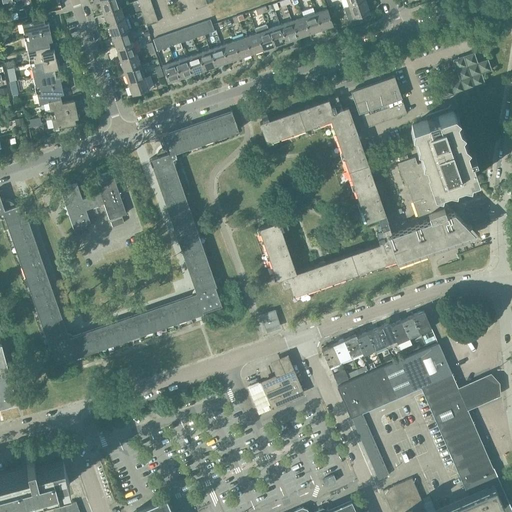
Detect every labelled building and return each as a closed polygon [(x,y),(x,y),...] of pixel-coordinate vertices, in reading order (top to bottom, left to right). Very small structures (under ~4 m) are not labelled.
[(99,0),(104,11),(120,6),(117,0),(99,0)] [(146,0),(139,3),(141,8),(152,4),(150,0),(146,0)] [(205,0),(202,0),(194,3),(196,9),(207,5),(205,0)] [(365,0),(349,6),(344,8),(350,25),(366,20),(364,14),(369,12),(365,0)] [(141,8),(143,14),(154,10),(152,4),(141,8)] [(104,11),(108,23),(124,18),(120,6),(104,11)] [(327,9),(315,13),(321,29),(333,25),(327,9)] [(143,14),(144,20),(156,16),(154,10),(143,14)] [(315,13),(303,17),(309,33),(321,29),(315,13)] [(112,35),(128,29),(132,28),(128,16),(124,18),(108,23),(112,35)] [(156,16),(144,20),(146,26),(158,22),(156,16)] [(303,17),(292,21),(297,37),(309,33),(303,17)] [(27,32),(28,36),(50,31),(48,22),(45,23),(44,19),(22,23),(24,33),(27,32)] [(210,19),(204,21),(208,33),(214,31),(210,19)] [(204,21),(199,23),(203,35),(208,33),(204,21)] [(292,21),(280,25),(285,41),(297,37),(292,21)] [(199,23),(193,25),(197,37),(203,35),(199,23)] [(193,25),(187,27),(191,39),(197,37),(193,25)] [(280,25),(268,29),(274,45),(285,41),(280,25)] [(187,27),(182,29),(186,41),(191,39),(187,27)] [(112,35),(116,47),(132,41),(128,29),(112,35)] [(182,29),(176,31),(180,42),(186,41),(182,29)] [(268,29),(256,33),(262,49),(274,45),(268,29)] [(26,41),(28,50),(49,45),(49,41),(52,41),(50,31),(28,36),(29,40),(26,41)] [(176,31),(170,33),(174,44),(180,42),(176,31)] [(170,33),(165,35),(169,46),(174,44),(170,33)] [(256,33),(245,37),(250,53),(262,49),(256,33)] [(165,35),(159,37),(163,48),(169,46),(165,35)] [(163,48),(159,37),(153,39),(157,50),(163,48)] [(245,37),(233,41),(238,57),(250,53),(245,37)] [(116,47),(120,59),(136,53),(132,41),(116,47)] [(233,41),(221,45),(227,61),(238,57),(233,41)] [(33,59),(34,63),(56,58),(54,49),(50,49),(49,45),(28,50),(30,59),(33,59)] [(221,45),(209,49),(215,65),(227,61),(221,45)] [(209,49),(198,53),(203,69),(215,65),(209,49)] [(423,156),(425,160),(424,161),(417,163),(415,156),(397,162),(405,184),(407,184),(418,217),(449,206),(436,192),(437,189),(440,187),(441,188),(448,186),(450,186),(451,184),(455,182),(455,183),(462,181),(465,181),(466,179),(469,178),(477,176),(471,157),(475,155),(474,151),(468,153),(465,146),(463,142),(465,141),(463,139),(460,132),(458,128),(460,126),(458,125),(455,117),(455,118),(453,114),(455,112),(453,110),(458,105),(454,94),(485,83),(481,73),(491,69),(488,59),(477,62),(474,52),(453,59),(455,66),(453,70),(446,73),(450,83),(440,87),(443,97),(448,96),(451,105),(448,108),(426,116),(427,119),(412,124),(411,127),(413,128),(415,132),(414,132),(417,139),(416,141),(418,142),(420,146),(419,146),(422,154),(421,156),(423,156)] [(120,59),(124,70),(140,65),(136,53),(120,59)] [(198,53),(186,57),(191,74),(203,69),(198,53)] [(186,57),(174,61),(180,78),(191,74),(186,57)] [(31,67),(33,76),(55,72),(54,68),(58,67),(56,58),(34,63),(35,66),(31,67)] [(180,78),(174,61),(162,66),(168,82),(180,78)] [(124,70),(128,82),(144,77),(140,65),(124,70)] [(39,85),(40,89),(61,84),(59,75),(56,76),(55,72),(33,76),(35,86),(39,85)] [(388,79),(351,91),(353,97),(357,110),(364,128),(407,113),(401,98),(402,97),(401,96),(397,85),(397,84),(394,75),(387,77),(388,79)] [(144,77),(128,82),(132,94),(148,88),(144,77)] [(39,103),(48,101),(61,98),(60,94),(63,93),(61,84),(40,89),(41,93),(37,94),(39,103)] [(378,217),(385,215),(386,215),(385,214),(377,189),(377,188),(376,189),(368,164),(368,163),(367,163),(359,138),(359,137),(358,137),(350,113),(350,112),(357,110),(353,97),(346,100),(344,97),(345,100),(340,102),(337,95),(325,99),(324,99),(323,99),(323,100),(299,108),(298,108),(298,109),(273,117),(272,117),(272,118),(268,119),(266,112),(261,114),(263,121),(260,122),(266,141),(267,141),(279,136),(280,139),(279,136),(292,132),(293,135),(292,132),(305,128),(306,130),(305,127),(317,123),(318,126),(319,126),(318,123),(331,118),(335,131),(332,132),(333,133),(335,132),(340,144),(337,145),(340,144),(344,157),(341,158),(344,157),(348,170),(346,171),(349,170),(353,182),(350,183),(350,184),(353,183),(357,195),(355,196),(355,197),(357,196),(362,208),(359,209),(362,209),(366,221),(378,217)] [(53,109),(54,113),(76,109),(74,99),(62,102),(61,98),(48,101),(50,110),(53,109)] [(76,109),(54,113),(55,117),(52,118),(54,128),(76,123),(75,119),(78,118),(76,109)] [(11,203),(10,202),(9,202),(8,202),(7,202),(6,202),(1,190),(0,190),(0,218),(4,217),(48,343),(48,344),(50,343),(56,362),(75,356),(76,357),(203,313),(203,311),(222,305),(215,286),(217,285),(216,285),(172,158),(177,157),(175,153),(236,132),(235,131),(238,130),(232,113),(231,113),(169,135),(168,132),(161,134),(158,135),(162,145),(162,148),(161,149),(160,149),(160,150),(159,151),(159,152),(158,153),(158,154),(159,156),(149,159),(152,166),(155,165),(197,288),(196,289),(195,290),(194,291),(194,293),(193,294),(193,295),(194,296),(73,338),(72,337),(72,336),(71,335),(70,334),(69,334),(67,334),(66,334),(65,334),(22,210),(25,209),(23,203),(13,206),(13,205),(12,204),(11,203)] [(103,203),(109,219),(126,213),(112,171),(94,177),(100,192),(82,199),(77,183),(60,189),(74,231),(91,225),(86,209),(103,203)] [(418,217),(389,227),(386,228),(388,235),(388,236),(396,259),(396,258),(474,231),(454,211),(456,210),(454,205),(449,206),(418,217)] [(385,215),(378,217),(382,229),(376,231),(378,237),(377,237),(378,237),(379,240),(379,241),(380,242),(377,244),(377,243),(376,243),(376,244),(351,252),(350,252),(350,253),(326,261),(325,261),(325,262),(300,270),(299,270),(296,272),(291,259),(292,259),(291,259),(282,234),(283,234),(283,233),(282,233),(281,229),(288,227),(286,222),(279,224),(278,220),(258,227),(259,228),(263,240),(261,241),(263,240),(268,253),(265,254),(268,253),(272,265),(269,266),(270,267),(272,266),(277,278),(276,278),(276,279),(279,278),(283,290),(291,287),(293,294),(294,294),(306,289),(307,292),(306,289),(319,285),(320,288),(320,287),(319,285),(332,280),(333,283),(332,280),(344,276),(345,279),(346,279),(345,276),(357,272),(358,274),(359,274),(358,271),(370,267),(371,270),(370,267),(383,263),(384,265),(383,263),(396,258),(396,259),(388,236),(388,235),(386,228),(389,227),(385,215)] [(423,310),(412,315),(419,331),(431,326),(423,310)] [(412,315),(401,320),(408,336),(419,331),(412,315)] [(390,321),(389,322),(397,341),(408,336),(401,320),(391,324),(390,321)] [(277,322),(265,326),(267,332),(279,328),(277,322)] [(389,322),(377,327),(385,343),(396,338),(397,341),(389,322)] [(377,327),(366,332),(374,348),(385,343),(377,327)] [(355,333),(354,334),(362,350),(363,353),(374,348),(366,332),(357,336),(355,333)] [(354,334),(343,338),(351,355),(362,350),(354,334)] [(343,338),(332,343),(339,360),(351,355),(343,338)] [(351,417),(362,412),(421,387),(468,497),(500,483),(493,467),(489,460),(480,438),(474,423),(473,423),(467,410),(458,387),(445,358),(438,342),(337,386),(351,417)] [(340,362),(339,360),(332,343),(322,348),(330,366),(340,362)] [(0,407),(17,403),(1,344),(0,344),(0,407)] [(367,360),(370,369),(375,366),(372,358),(367,360)] [(366,365),(357,369),(359,374),(368,370),(366,365)] [(292,369),(278,375),(262,382),(273,406),(302,393),(292,369)] [(344,369),(333,374),(337,383),(348,378),(346,373),(344,369)] [(357,369),(346,373),(348,378),(359,374),(357,369)] [(458,387),(467,410),(501,395),(500,381),(492,372),(458,387)] [(364,418),(362,412),(351,417),(353,422),(364,418)] [(366,423),(364,418),(353,422),(355,428),(366,423)] [(369,428),(366,423),(355,428),(358,433),(369,428)] [(371,433),(369,428),(358,433),(360,438),(371,433)] [(373,438),(371,433),(360,438),(362,443),(373,438)] [(375,443),(373,438),(362,443),(364,448),(375,443)] [(378,448),(375,443),(364,448),(367,453),(378,448)] [(380,453),(378,448),(367,453),(369,458),(380,453)] [(382,459),(380,453),(369,458),(371,463),(382,459)] [(0,500),(68,482),(69,482),(63,461),(62,461),(43,466),(42,461),(35,463),(33,458),(26,460),(29,470),(0,477),(0,500)] [(384,464),(382,459),(371,463),(373,468),(384,464)] [(386,469),(384,464),(373,468),(376,474),(386,469)] [(389,474),(386,469),(376,474),(378,479),(389,474)] [(323,479),(325,485),(336,481),(333,474),(323,479)] [(500,483),(468,497),(433,511),(424,511),(421,503),(422,502),(411,477),(383,490),(392,511),(506,511),(509,510),(510,511),(511,511),(511,502),(511,501),(509,500),(507,499),(500,483)] [(354,511),(349,501),(329,510),(322,507),(310,511),(308,511),(307,509),(302,507),(289,511),(171,511),(166,498),(133,511),(354,511)] [(76,501),(64,505),(66,510),(78,506),(76,501)]
